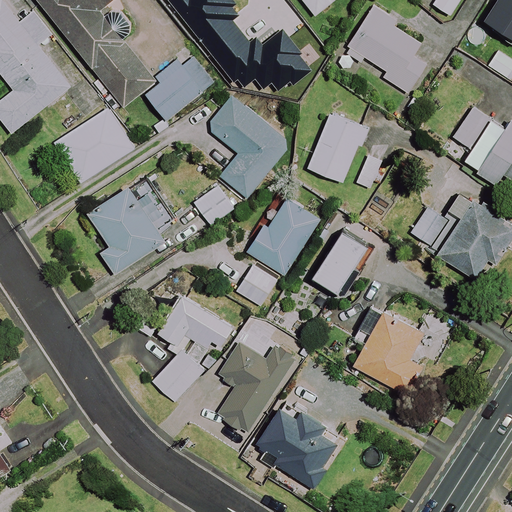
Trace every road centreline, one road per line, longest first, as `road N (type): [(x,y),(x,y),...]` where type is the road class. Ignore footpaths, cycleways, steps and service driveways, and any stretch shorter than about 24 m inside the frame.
road 1 (residential): [(0,248),(107,406),(154,459),(235,511)]
road 2 (secondary): [(440,511),(511,401)]
